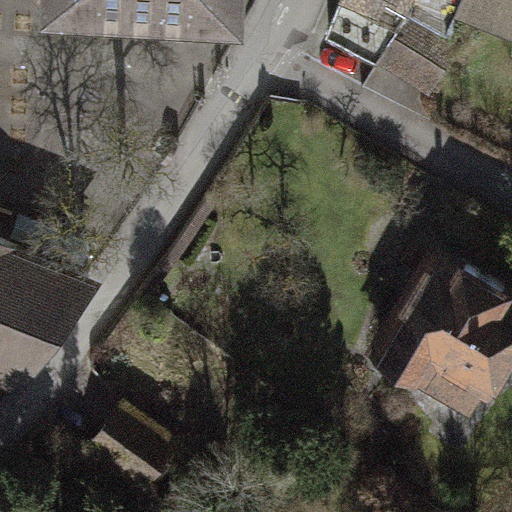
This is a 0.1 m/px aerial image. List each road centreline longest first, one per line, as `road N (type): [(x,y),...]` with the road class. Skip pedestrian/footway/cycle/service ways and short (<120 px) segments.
road 1 (residential): [(289,0),(117,294),(0,434)]
road 2 (trunk): [(347,511),(511,180)]
